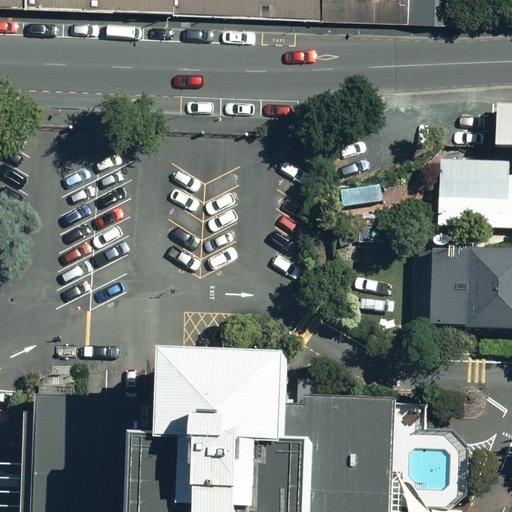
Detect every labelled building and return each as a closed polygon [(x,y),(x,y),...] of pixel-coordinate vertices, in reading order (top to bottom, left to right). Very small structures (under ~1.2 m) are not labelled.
[(178,11),(178,0),(31,0),(31,7),(178,11)] [(320,16),(320,0),(178,0),(178,11),(241,13),(320,16)] [(407,18),(407,0),(320,0),(320,16),(407,18)] [(462,20),(462,0),(407,0),(407,18),(462,20)] [(511,107),(500,108),(499,151),(511,150),(511,107)] [(511,177),(511,163),(443,161),(442,189),(439,189),(438,222),(441,222),(440,228),(511,230),(511,177)] [(511,254),(477,253),(477,247),(460,246),(460,253),(454,252),(454,254),(422,253),(419,329),(471,330),(471,333),(511,334),(511,254)] [(223,369),(172,367),(171,408),(43,404),(41,453),(40,471),(0,469),(0,511),(454,511),(471,497),(473,453),(458,436),(426,435),(427,406),(398,405),(295,401),(296,371),(223,369)]
